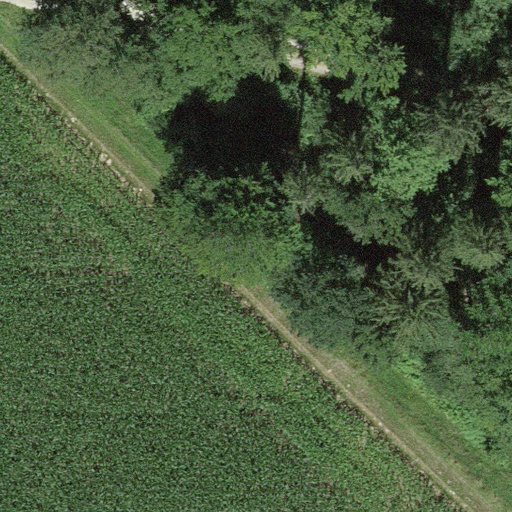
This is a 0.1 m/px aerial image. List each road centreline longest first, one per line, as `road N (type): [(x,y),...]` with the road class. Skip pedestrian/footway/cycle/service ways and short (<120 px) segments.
road 1 (track): [(511,499),(324,317),(105,127),(37,40),(0,14)]
road 2 (track): [(72,0),(156,11),(511,99)]
